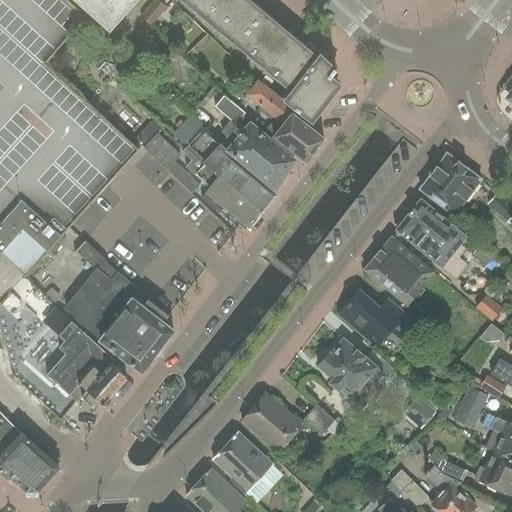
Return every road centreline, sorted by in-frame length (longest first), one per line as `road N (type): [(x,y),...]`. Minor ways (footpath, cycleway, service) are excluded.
road 1 (tertiary): [(409,51),(77,479)]
road 2 (tertiary): [(163,492),(467,95)]
